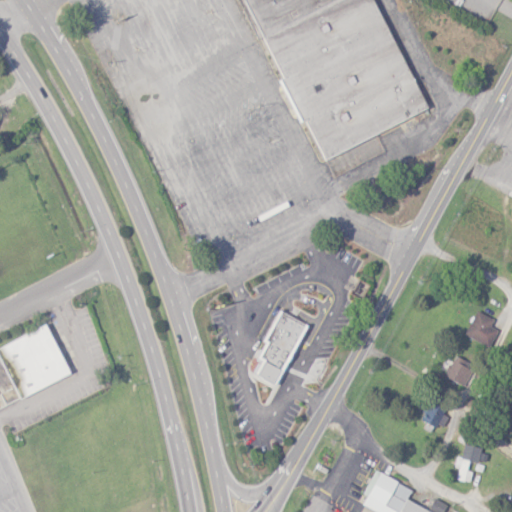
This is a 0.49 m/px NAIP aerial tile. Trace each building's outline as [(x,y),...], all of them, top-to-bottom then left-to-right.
[(230,0),(314,167),(322,166),(329,182),(380,158),(374,140),(424,115),(364,0),(230,0)] [(464,335),(489,347),(497,330),(489,326),(492,319),(476,311),(464,335)] [(69,375),(46,324),(0,344),(0,360),(17,398),(69,375)] [(462,386),(473,365),(455,356),(444,376),(462,386)] [(421,421),(438,427),(444,405),(428,400),(421,421)] [(477,463),(481,448),(464,444),(461,458),(477,463)] [(469,460),(456,457),(453,467),(458,468),(456,479),(469,482),(472,471),(467,470),(469,460)] [(360,506),(372,511),(430,511),(406,500),(412,489),(374,470),(362,494),(366,495),(360,506)]
